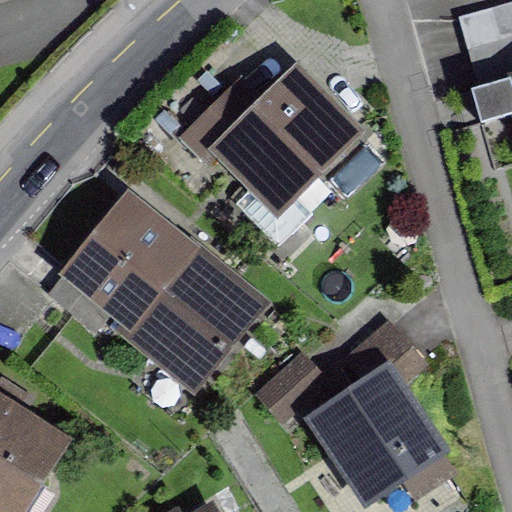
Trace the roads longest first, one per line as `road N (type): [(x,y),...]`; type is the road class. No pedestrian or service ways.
road 1 (residential): [(511,467),(378,0)]
road 2 (secondary): [(197,0),(0,197)]
